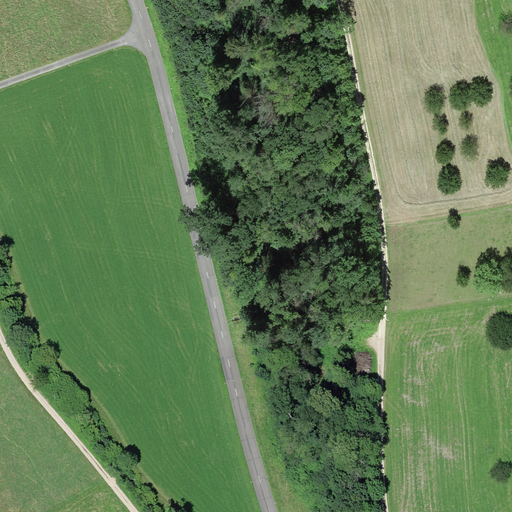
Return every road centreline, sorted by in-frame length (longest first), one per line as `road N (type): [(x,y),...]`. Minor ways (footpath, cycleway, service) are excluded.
road 1 (tertiary): [(136,0),(268,511)]
road 2 (track): [(384,511),(382,223),(337,0)]
road 3 (track): [(132,511),(0,341)]
road 4 (track): [(0,85),(147,33)]
